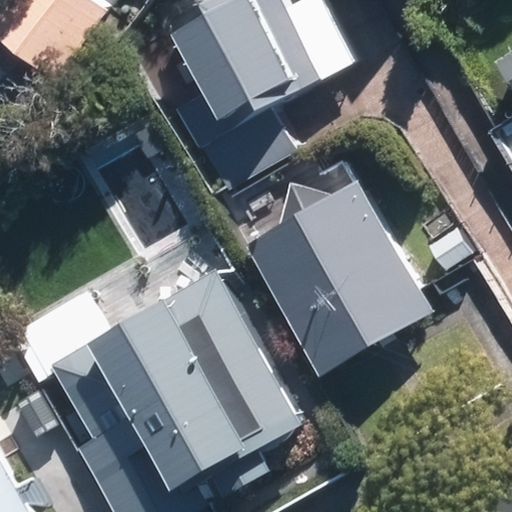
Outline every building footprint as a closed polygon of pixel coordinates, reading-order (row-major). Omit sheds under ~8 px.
[(0,40),(60,85),(113,14),(93,0),(8,0),(0,12),(0,40)] [(211,0),(175,20),(212,87),(179,104),(201,144),(205,141),(231,187),(302,147),(277,102),(360,57),(327,0),(304,0),(293,7),(289,0),(211,0)] [(511,50),(505,54),(511,67),(511,118),(498,127),(511,151),(511,50)] [(440,303),(365,173),(248,241),(322,371),(440,303)] [(103,380),(157,475),(185,460),(195,478),(240,453),(229,433),(273,408),(185,253),(53,328),(88,388),(103,380)] [(453,298),(486,279),(475,258),(441,278),(453,298)] [(43,511),(0,434),(0,511),(43,511)]
